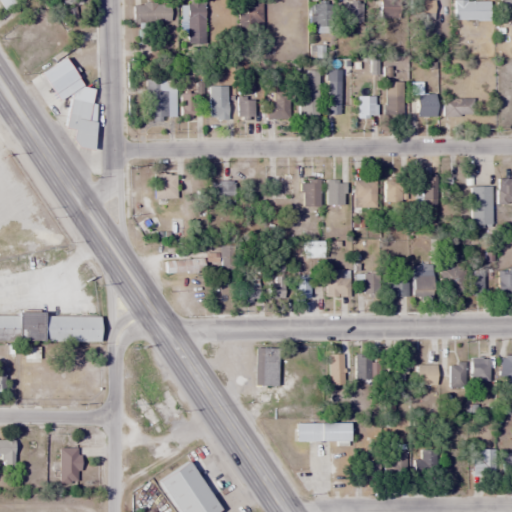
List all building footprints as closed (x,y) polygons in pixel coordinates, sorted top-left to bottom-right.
[(0,0),(0,6),(2,10),(16,1),(15,0),(0,0)] [(397,0),(378,0),(378,17),(398,17),(397,0)] [(432,0),(408,0),(408,13),(432,13),(432,0)] [(488,0),(452,0),(452,20),(488,20),(488,0)] [(511,0),(498,0),(498,17),(511,16),(511,0)] [(261,1),(237,1),(237,32),(261,32),(261,1)] [(332,1),(309,1),(309,26),(332,26),(332,1)] [(361,22),(361,1),(345,1),(345,22),(361,22)] [(169,21),(169,3),(132,3),(132,21),(169,21)] [(185,44),(203,44),(203,3),(185,3),(185,44)] [(316,119),(316,78),(300,78),(300,119),(316,119)] [(173,80),(145,80),(144,120),(172,120),(173,80)] [(265,102),(265,120),(289,120),(289,92),(270,92),(270,102),(265,102)] [(193,93),(179,93),(179,118),(193,118),(193,93)] [(434,117),(434,94),(414,94),(414,117),(434,117)] [(356,96),(356,118),(374,118),(374,96),(356,96)] [(401,117),(401,96),(383,96),(383,117),(401,117)] [(235,117),(252,117),(252,97),(235,97),(235,117)] [(471,97),(440,97),(440,116),(471,116),(471,97)] [(207,119),(226,119),(226,98),(207,98),(207,119)] [(90,150),(94,122),(86,121),(89,102),(68,99),(63,128),(72,130),(69,147),(90,150)] [(154,198),(174,198),(174,176),(154,176),(154,198)] [(436,212),(436,176),(419,176),(419,222),(431,222),(431,212),(436,212)] [(451,177),(441,177),(441,198),(451,198),(451,177)] [(382,178),(382,205),(399,205),(399,178),(382,178)] [(496,204),(511,203),(511,178),(496,179),(496,204)] [(294,207),(319,207),(319,180),(294,180),(294,207)] [(324,205),(344,205),(344,180),(324,180),(324,205)] [(374,180),(352,180),(352,208),(374,208),(374,180)] [(207,182),(207,204),(234,204),(234,182),(207,182)] [(468,187),(468,225),(489,225),(489,187),(468,187)] [(319,241),(300,241),(300,258),(319,258),(319,241)] [(231,247),(217,248),(219,271),(233,270),(231,247)] [(267,282),(267,299),(283,299),(283,264),(272,264),(272,282),(267,282)] [(411,298),(429,298),(429,266),(411,266),(411,298)] [(468,295),(482,295),(482,266),(468,266),(468,295)] [(463,267),(437,267),(437,296),(463,296),(463,267)] [(323,270),(323,297),(349,297),(349,278),(340,278),(340,270),(323,270)] [(378,298),(378,273),(359,273),(359,280),(361,280),(361,298),(378,298)] [(405,273),(385,273),(385,296),(405,296),(405,273)] [(511,296),(511,273),(497,273),(497,297),(511,296)] [(309,300),(309,276),(292,276),(292,300),(309,300)] [(257,300),(257,282),(237,282),(237,300),(257,300)] [(97,314),(0,313),(0,341),(97,342),(97,314)] [(275,348),(253,348),(253,385),(275,385),(275,348)] [(327,385),(341,385),(341,354),(327,354),(327,385)] [(369,354),(353,354),(353,382),(369,382),(369,354)] [(511,356),(499,357),(499,394),(511,394),(511,356)] [(488,383),(488,358),(470,358),(470,392),(482,392),(482,383),(488,383)] [(448,363),(448,387),(463,387),(463,363),(448,363)] [(319,442),(319,423),(293,423),(293,442),(319,442)] [(377,430),(356,430),(356,473),(377,473),(377,430)] [(12,466),(12,440),(0,439),(0,452),(1,453),(1,466),(12,466)] [(385,473),(405,473),(405,446),(385,446),(385,473)] [(58,449),(58,485),(78,485),(78,449),(58,449)] [(511,449),(501,450),(501,473),(511,472),(511,449)] [(418,459),(413,459),(413,477),(435,477),(435,450),(418,450),(418,459)] [(470,478),(493,478),(493,450),(470,450),(470,478)] [(212,511),(216,510),(185,461),(155,480),(175,511),(212,511)]
